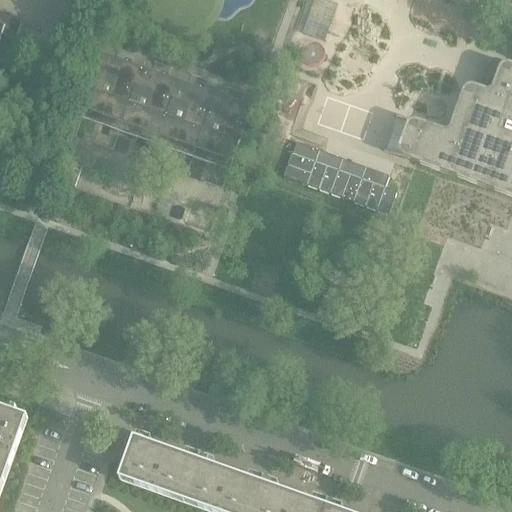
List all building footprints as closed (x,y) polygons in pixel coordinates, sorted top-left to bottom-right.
[(0,44),(3,37),(17,42),(23,25),(0,17),(0,44)] [(253,109),(170,79),(105,56),(82,119),(194,159),(203,133),(240,146),(253,109)] [(412,160),(411,161),(511,197),(511,67),(511,68),(511,67),(510,67),(509,67),(508,67),(507,67),(506,67),(506,68),(505,68),(504,68),(504,69),(503,69),(502,70),(502,71),(501,71),(501,72),(501,73),(494,91),(493,92),(493,93),(492,93),(491,94),(490,94),(489,94),(488,94),(487,94),(476,90),(475,90),(474,89),(472,89),(471,90),(469,90),(468,91),(466,92),(465,93),(465,95),(464,96),(452,131),(451,132),(450,133),(449,134),(448,134),(447,134),(446,134),(445,134),(435,130),(432,139),(421,135),(420,136),(412,160)] [(297,145),(285,180),(389,218),(398,195),(386,190),(390,179),(389,179),(352,165),(352,163),(348,162),(348,163),(315,151),(297,145)] [(0,411),(0,483),(5,485),(28,421),(0,411)] [(121,482),(186,505),(200,465),(135,442),(121,482)] [(254,511),(263,488),(200,465),(186,505),(204,511),(254,511)] [(326,511),(327,510),(263,488),(254,511),(326,511)]
